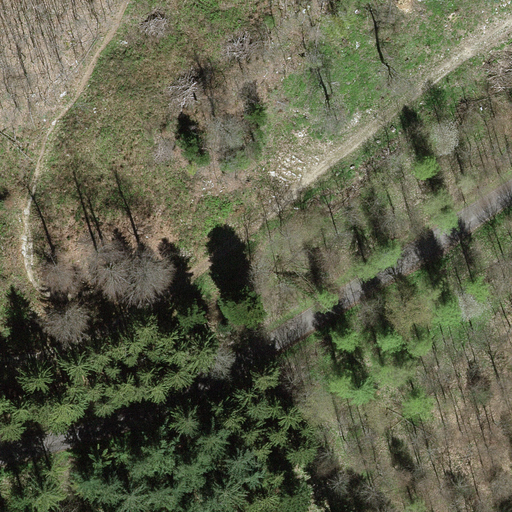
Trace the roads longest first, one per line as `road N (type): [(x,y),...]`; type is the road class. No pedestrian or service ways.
road 1 (unclassified): [(0,455),(137,420),(511,188)]
road 2 (track): [(204,263),(511,27)]
road 3 (track): [(0,367),(146,310),(204,263)]
